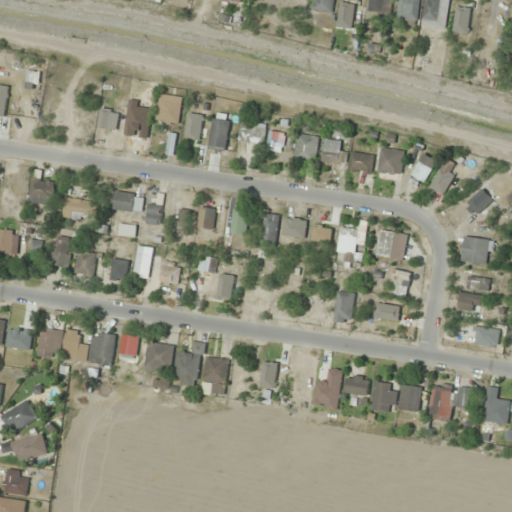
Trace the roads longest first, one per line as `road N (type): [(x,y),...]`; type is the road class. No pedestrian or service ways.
road 1 (residential): [(0,289),(511,368)]
road 2 (residential): [(0,147),(390,205),(428,226)]
road 3 (residential): [(428,226),(440,262),(427,356)]
